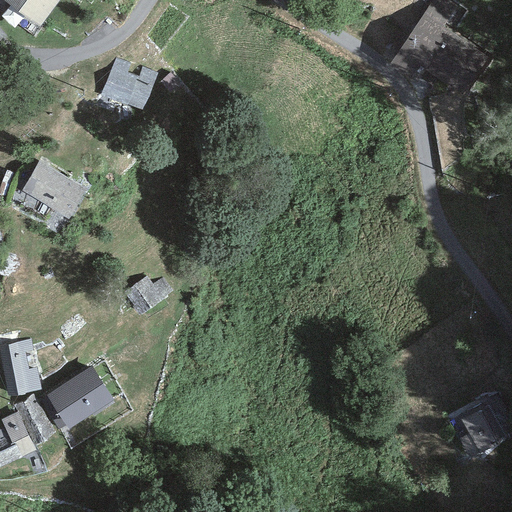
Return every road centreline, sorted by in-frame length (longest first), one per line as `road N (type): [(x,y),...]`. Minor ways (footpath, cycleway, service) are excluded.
road 1 (unclassified): [(511,332),(443,233),(404,91),(378,62),(282,0)]
road 2 (unclassified): [(147,0),(119,34),(91,51),(48,57),(0,48)]
